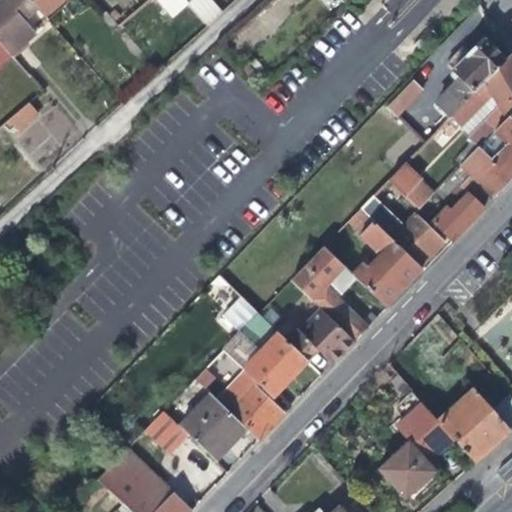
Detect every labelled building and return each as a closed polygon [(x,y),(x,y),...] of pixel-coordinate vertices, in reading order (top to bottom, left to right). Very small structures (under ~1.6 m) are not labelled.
[(19,13),(30,3),(27,0),(4,0),(0,4),(0,43),(10,55),(35,32),(19,13)] [(27,0),(30,3),(43,18),(63,0),(27,0)] [(158,0),(172,16),(186,4),(183,0),(158,0)] [(224,11),(213,0),(190,0),(186,4),(206,26),(224,11)] [(436,103),(450,117),(505,60),(494,49),(482,37),(466,54),(459,48),(445,63),(453,71),(450,73),(451,79),(455,83),(436,103)] [(0,65),(11,56),(10,55),(0,43),(0,65)] [(475,113),(494,132),(495,131),(511,112),(511,58),(510,55),(505,60),(450,117),(461,128),(475,113)] [(421,89),(413,81),(386,109),(395,117),(421,89)] [(29,102),(10,119),(19,130),(39,114),(29,102)] [(511,112),(495,131),(507,144),(501,151),(495,157),(490,162),(477,149),(435,192),(444,200),(459,184),(468,194),(478,203),(487,193),(493,198),(511,178),(511,112)] [(488,138),(501,151),(507,144),(495,131),(494,132),(488,138)] [(482,144),(477,149),(490,162),(495,157),(482,144)] [(434,194),(404,165),(388,181),(401,194),(418,210),(434,194)] [(374,223),(401,194),(388,181),(360,210),(374,223)] [(438,207),(444,200),(435,192),(434,194),(418,210),(431,223),(442,211),(438,207)] [(442,211),(431,223),(451,242),(467,225),(483,208),(478,203),(468,194),(451,212),(446,207),(442,211)] [(420,269),(419,267),(378,227),(374,223),(360,210),(350,220),(362,232),(360,234),(376,251),(380,247),(384,252),(372,265),(366,260),(352,274),(384,306),(404,286),(420,269)] [(391,215),(378,227),(419,267),(432,253),(443,242),(414,214),(402,226),(391,215)] [(367,328),(332,294),(325,287),(344,267),(324,247),(292,280),(308,297),(322,310),(331,319),(354,342),(367,328)] [(344,267),(325,287),(332,294),(341,284),(351,274),(344,267)] [(281,337),(300,356),(311,345),(318,352),(331,365),(343,353),(352,344),(354,342),(331,319),(322,310),(301,332),(293,325),(281,337)] [(272,329),(280,336),(281,337),(293,325),(284,316),(272,329)] [(293,378),(307,363),(300,356),(281,337),(280,336),(246,372),(273,399),(293,378)] [(318,352),(311,345),(300,356),(307,363),(318,352)] [(238,405),(230,414),(243,426),(258,441),(271,427),(283,415),(255,388),(249,393),(242,386),(231,398),(238,405)] [(221,389),(217,393),(222,397),(226,393),(221,389)] [(511,433),(493,412),(474,391),(440,422),(456,440),(478,464),(495,449),(511,433)] [(228,442),(243,426),(230,414),(210,394),(178,427),(187,436),(211,459),(228,442)] [(511,396),(493,412),(511,433),(511,396)] [(409,444),(437,474),(437,468),(436,459),(456,440),(440,422),(420,400),(393,425),(409,444)] [(169,455),(187,436),(178,427),(164,413),(145,432),(169,455)] [(425,485),(437,474),(409,444),(379,471),(407,501),(425,485)] [(128,449),(98,480),(107,489),(123,504),(129,510),(158,479),(128,449)] [(511,453),(507,449),(492,461),(497,466),(511,453)] [(158,479),(129,510),(130,511),(189,511),(191,510),(158,479)] [(89,507),(107,489),(98,480),(80,498),(89,507)]
